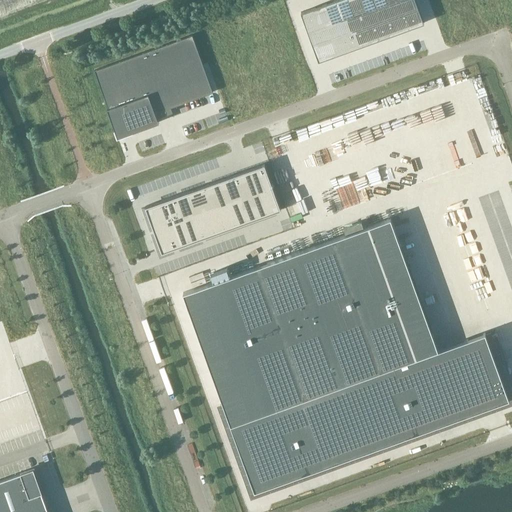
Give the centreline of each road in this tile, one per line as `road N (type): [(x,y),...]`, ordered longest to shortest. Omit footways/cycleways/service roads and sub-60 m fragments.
road 1 (unclassified): [(511,84),(499,52),(473,46),(87,185)]
road 2 (unclassified): [(203,511),(87,185)]
road 3 (unclassified): [(111,511),(4,214)]
road 4 (unclassified): [(511,439),(311,511)]
road 5 (unclassified): [(0,54),(151,0)]
